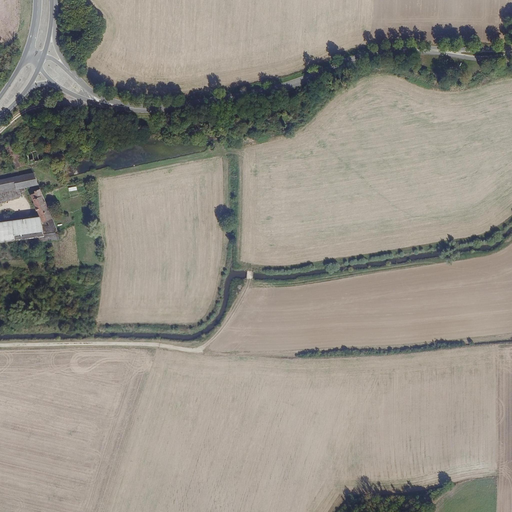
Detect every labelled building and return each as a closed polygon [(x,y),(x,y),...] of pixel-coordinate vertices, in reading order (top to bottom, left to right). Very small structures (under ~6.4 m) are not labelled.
[(5,146),(16,167),(23,163),(12,142),(5,146)] [(29,163),(53,156),(50,146),(26,153),(29,161),(29,163)] [(0,191),(25,187),(38,184),(33,173),(0,179),(0,191)] [(26,191),(25,187),(0,191),(0,202),(19,198),(26,191)] [(47,203),(41,191),(40,189),(35,191),(35,193),(31,195),(41,217),(13,221),(0,222),(0,241),(20,239),(20,243),(60,239),(59,228),(51,212),(54,211),(52,207),(53,206),(53,204),(52,202),(50,202),(47,203)]
